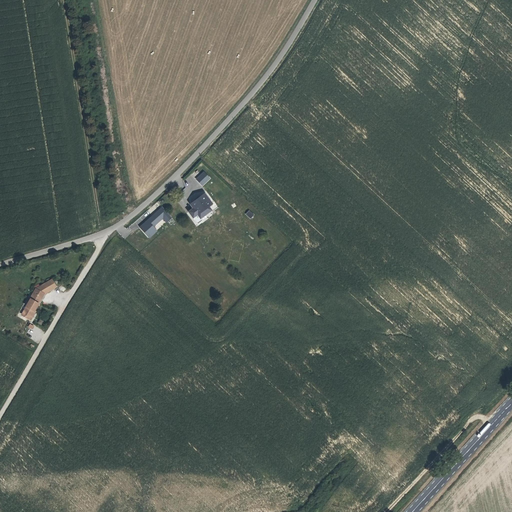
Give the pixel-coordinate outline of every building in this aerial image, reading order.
[(196,222),(210,210),(207,207),(211,204),(204,194),(190,205),(193,209),(188,213),(196,222)] [(245,214),(250,219),(254,214),(249,210),(245,214)] [(152,226),(161,216),(157,212),(147,222),(152,226)] [(36,288),(34,291),(39,294),(38,296),(41,298),(44,292),(36,288)] [(39,294),(34,291),(26,305),(27,306),(22,314),(29,318),(32,313),(33,313),(34,310),(39,303),(38,302),(41,298),(38,296),(39,294)]
